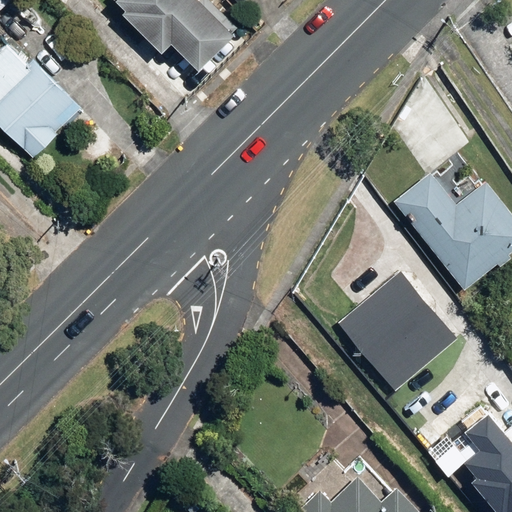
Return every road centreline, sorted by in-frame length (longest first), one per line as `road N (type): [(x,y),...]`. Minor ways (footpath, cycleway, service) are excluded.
road 1 (residential): [(108,511),(210,335),(221,247),(205,183)]
road 2 (secondary): [(0,384),(205,183)]
road 3 (secondary): [(205,183),(386,0)]
